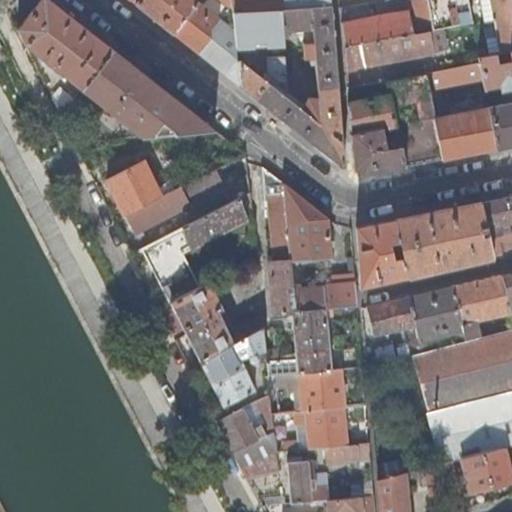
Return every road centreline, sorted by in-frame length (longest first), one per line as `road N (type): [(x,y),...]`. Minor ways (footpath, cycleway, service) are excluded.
road 1 (residential): [(511,172),(347,205),(91,0)]
road 2 (residential): [(511,263),(356,299)]
